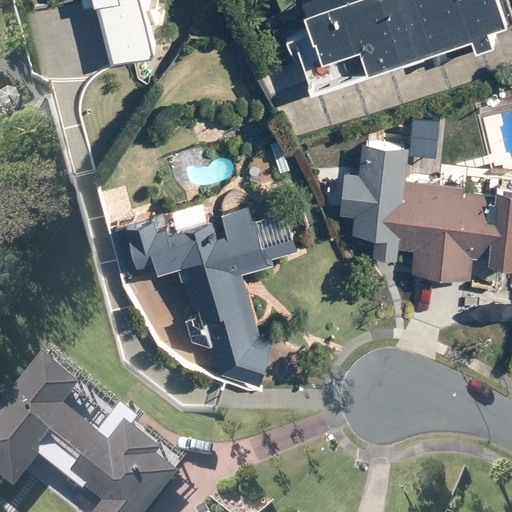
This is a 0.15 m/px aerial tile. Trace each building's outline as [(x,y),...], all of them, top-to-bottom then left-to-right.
[(148,51),(136,0),(76,0),(78,4),(91,1),(105,61),(148,51)] [(324,0),(292,11),(301,38),(289,41),(305,86),(462,33),(466,46),(482,41),(478,28),(497,21),(490,0),(324,0)] [(411,136),(362,131),(358,162),(346,161),(342,200),(357,201),(354,234),(380,237),(379,242),(412,245),(409,270),(467,276),(470,252),(482,253),(481,261),(511,263),(511,187),(407,177),(411,136)] [(201,316),(217,371),(255,382),(268,336),(254,332),(236,269),(260,262),(243,203),(150,230),(145,215),(112,225),(124,265),(146,258),(149,267),(176,259),(194,318),(201,316)] [(348,261),(328,263),(331,294),(351,292),(348,261)] [(146,511),(180,471),(158,453),(163,447),(130,419),(112,440),(66,403),(83,383),(48,354),(16,392),(0,411),(0,471),(16,485),(46,448),(109,500),(99,511),(146,511)]
